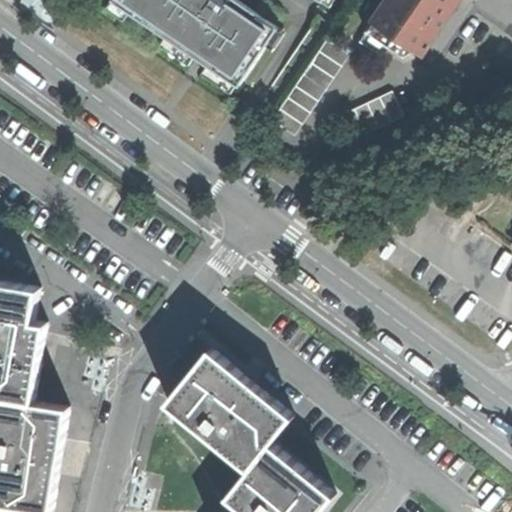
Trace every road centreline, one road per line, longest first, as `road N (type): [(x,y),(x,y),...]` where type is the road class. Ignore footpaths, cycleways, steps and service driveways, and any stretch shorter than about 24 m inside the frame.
road 1 (residential): [(261,216),(141,376),(101,511)]
road 2 (tertiary): [(261,216),(0,25)]
road 3 (tertiary): [(508,400),(261,216)]
